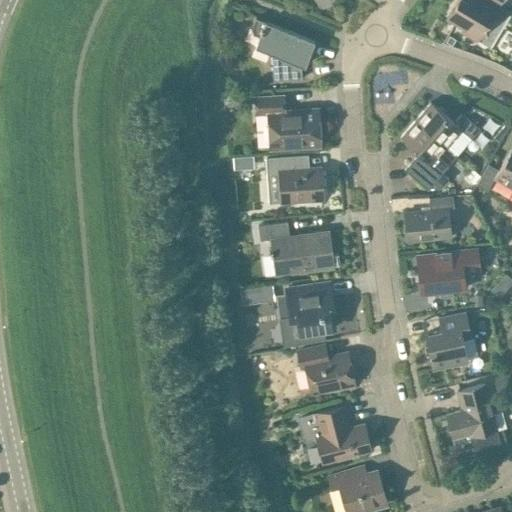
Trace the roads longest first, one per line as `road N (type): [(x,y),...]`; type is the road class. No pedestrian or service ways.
road 1 (residential): [(511,462),(494,481),(417,506),(384,364),(390,331),(351,98),(351,57),(369,38)]
road 2 (residential): [(511,89),(462,63),(369,38)]
